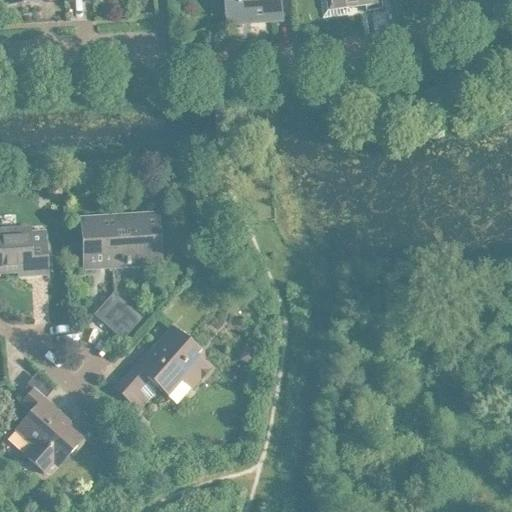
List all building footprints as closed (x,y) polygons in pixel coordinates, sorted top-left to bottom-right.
[(231,0),(233,19),(287,16),(285,0),(231,0)] [(325,0),(328,13),(352,10),(351,0),(370,0),(371,6),(388,4),(387,0),(325,0)] [(56,179),(52,181),(51,186),(52,190),(57,194),(63,193),(66,188),(66,183),(62,179),(56,179)] [(133,243),(161,242),(160,215),(133,217),(132,212),(95,214),(97,235),(89,235),(90,262),(134,260),(133,243)] [(0,228),(0,263),(8,262),(8,268),(34,266),(35,271),(51,270),(49,236),(48,225),(33,226),(33,224),(6,226),(6,228),(0,228)] [(116,322),(127,331),(142,313),(132,304),(116,322)] [(129,374),(154,395),(163,384),(170,390),(185,373),(196,383),(214,363),(199,349),(203,345),(178,323),(158,345),(156,343),(129,374)] [(255,358),(259,347),(260,342),(259,342),(249,339),(244,354),(255,358)] [(66,414),(68,412),(37,384),(26,397),(36,406),(20,425),(38,441),(28,451),(29,452),(30,451),(48,467),(47,468),(47,469),(61,454),(66,458),(88,433),(66,414)]
